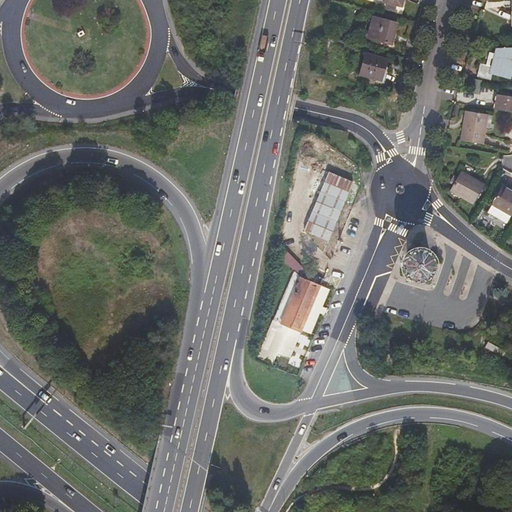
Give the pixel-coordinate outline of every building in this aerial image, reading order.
[(392,44),(398,23),(374,17),(368,37),(392,44)] [(510,79),(511,69),(511,47),(497,48),(495,53),(492,66),(486,64),(481,63),(477,76),(491,80),(493,74),(510,79)] [(489,51),(486,64),(492,66),(495,53),(489,51)] [(382,80),(388,59),(366,53),(360,74),(382,80)] [(481,94),(483,79),(473,78),(471,93),(481,94)] [(511,111),(511,96),(497,94),(495,109),(511,111)] [(484,129),(487,114),(466,111),(461,140),(483,144),(486,129),(484,129)] [(320,191),(329,172),(322,169),(314,188),(320,191)] [(329,241),(353,182),(329,172),(320,191),(304,231),(329,241)] [(485,185),(461,172),(451,190),(474,204),(485,185)] [(511,214),(511,191),(503,186),(493,204),(511,214)] [(511,214),(493,204),(488,213),(507,224),(511,214)] [(320,285),(322,279),(302,266),(286,249),(283,259),(295,270),(274,319),(257,360),(272,366),(277,354),(290,359),(320,285)]
